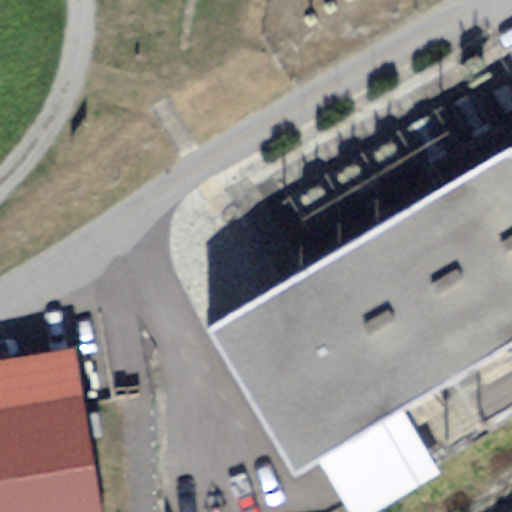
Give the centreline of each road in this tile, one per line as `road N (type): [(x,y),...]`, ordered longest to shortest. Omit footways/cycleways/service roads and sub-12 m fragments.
road 1 (residential): [(502,0),(225,147),(100,241),(0,298)]
road 2 (track): [(100,241),(114,269),(138,448),(138,511)]
road 3 (track): [(71,0),(63,74),(44,119),(0,175)]
